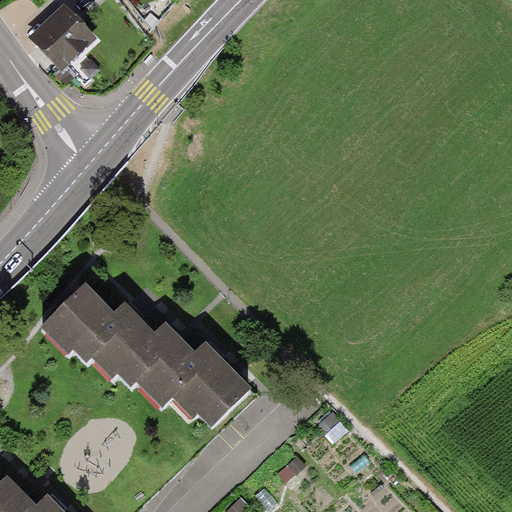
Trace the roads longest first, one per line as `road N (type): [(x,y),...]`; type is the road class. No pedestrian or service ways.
road 1 (primary): [(241,0),(87,166)]
road 2 (residential): [(186,511),(317,384)]
road 3 (residential): [(87,166),(0,44)]
road 4 (primary): [(87,166),(0,264)]
